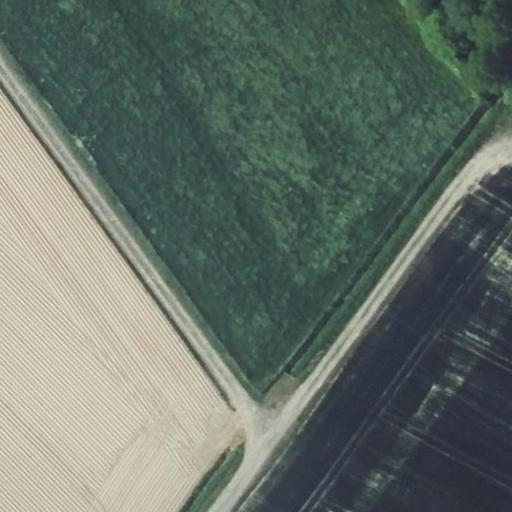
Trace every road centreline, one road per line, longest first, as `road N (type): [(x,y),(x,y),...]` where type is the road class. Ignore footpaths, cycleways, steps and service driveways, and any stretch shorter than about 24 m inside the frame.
road 1 (track): [(207,511),(474,161)]
road 2 (track): [(261,435),(0,87)]
